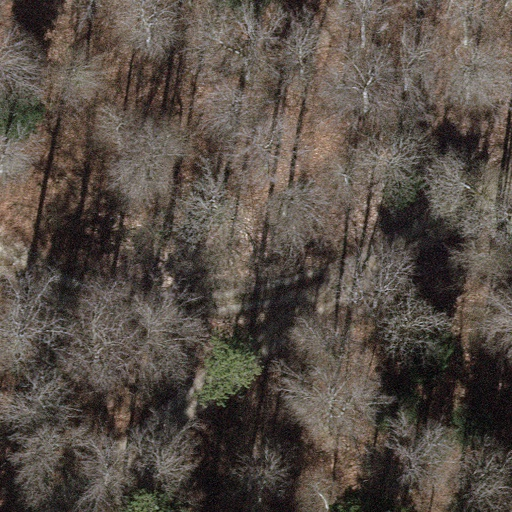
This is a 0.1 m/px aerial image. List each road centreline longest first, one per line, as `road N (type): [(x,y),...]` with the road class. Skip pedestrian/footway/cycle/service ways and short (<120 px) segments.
road 1 (track): [(511,170),(384,245),(44,511)]
road 2 (track): [(0,260),(140,300),(384,245)]
